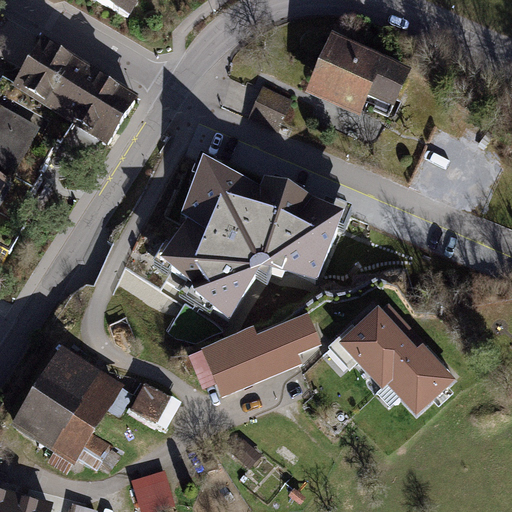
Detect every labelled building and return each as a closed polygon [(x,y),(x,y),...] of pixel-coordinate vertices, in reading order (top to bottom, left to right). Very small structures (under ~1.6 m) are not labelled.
[(94,0),(128,19),(138,0),(94,0)] [(43,49),(41,48),(17,91),(74,123),(111,145),(135,104),(68,65),(72,59),(46,44),(43,49)] [(335,46),(313,94),(357,114),(366,96),(377,101),(373,111),(388,119),(407,78),(335,46)] [(291,104),(264,91),(251,120),(279,132),(291,104)] [(0,200),(41,129),(0,105),(0,200)] [(194,301),(230,324),(262,276),(318,285),(345,222),(314,202),(264,182),(261,191),(204,167),(182,219),(188,223),(161,267),(193,288),(194,301)] [(168,333),(188,346),(219,327),(185,306),(168,333)] [(383,389),(387,385),(405,368),(395,357),(406,346),(391,331),(378,316),(343,348),(383,389)] [(211,361),(195,367),(207,395),(222,388),(226,396),(271,377),(270,375),(297,363),(294,356),(317,345),(307,321),(256,342),(253,334),(207,353),(211,361)] [(411,342),(406,346),(395,357),(405,368),(387,385),(417,416),(452,384),(430,361),(411,342)] [(61,349),(11,430),(74,469),(124,388),(61,349)] [(171,400),(145,386),(131,411),(157,426),(171,400)] [(263,458),(243,441),(231,455),(250,472),(263,458)] [(163,476),(135,485),(142,511),(151,511),(173,505),(163,476)] [(11,511),(14,502),(0,498),(0,511),(11,511)] [(50,511),(51,511),(14,502),(11,511),(50,511)]
